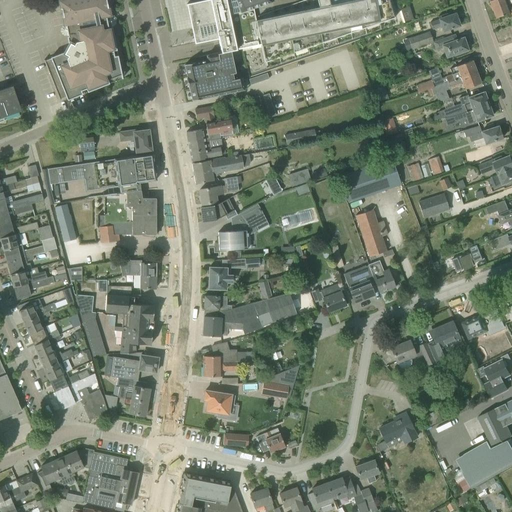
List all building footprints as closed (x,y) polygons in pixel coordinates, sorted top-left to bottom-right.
[(108,80),(126,73),(119,64),(118,56),(114,56),(113,51),(116,50),(112,27),(108,28),(106,16),(109,15),(106,0),(57,0),(59,9),(60,8),(62,17),(61,17),(63,26),(65,26),(67,36),(68,43),(63,52),(50,57),(50,58),(45,61),(44,60),(43,60),(60,101),(60,100),(60,99),(66,97),(67,100),(82,94),(81,91),(86,89),(87,92),(109,84),(108,80)] [(272,2),(271,0),(206,0),(186,4),(187,5),(189,4),(194,28),(215,24),(216,31),(194,39),(195,44),(218,39),(221,53),(223,53),(230,51),(241,49),(242,49),(260,45),(256,25),(255,18),(252,9),(272,2)] [(249,78),(403,25),(395,0),(305,0),(251,19),(254,28),(218,36),(221,53),(223,53),(230,51),(241,49),(242,49),(249,78)] [(494,0),(491,1),(497,18),(511,13),(511,14),(511,5),(510,6),(507,0),(494,0)] [(429,22),(432,30),(441,27),(442,32),(459,26),(455,14),(448,16),(447,13),(438,17),(438,18),(438,19),(429,22)] [(411,50),(433,43),(432,42),(433,42),(429,31),(407,39),(411,50)] [(432,42),(433,43),(435,51),(442,48),(445,58),(452,56),(452,59),(468,53),(467,50),(468,50),(463,38),(454,41),(452,35),(433,42),(432,42)] [(189,89),(192,101),(244,90),(241,78),(236,79),(230,51),(223,53),(221,53),(216,54),(206,56),(207,60),(184,65),(185,67),(187,77),(186,77),(188,89),(189,89)] [(417,94),(430,88),(447,83),(476,71),(472,60),(449,69),(451,74),(445,77),(441,78),(441,77),(431,80),(415,86),(417,94)] [(430,88),(433,95),(435,94),(445,90),(449,88),(449,89),(462,84),(464,89),(480,83),(476,71),(447,83),(430,88)] [(373,90),(377,102),(388,98),(384,86),(373,90)] [(0,121),(6,120),(5,116),(12,113),(13,117),(20,115),(19,111),(20,110),(14,92),(12,92),(0,96),(0,121)] [(442,110),(438,112),(440,118),(445,118),(445,117),(453,116),(454,116),(459,114),(459,115),(488,104),(484,92),(474,96),(468,98),(467,95),(458,99),(460,104),(442,110)] [(453,116),(445,117),(448,125),(456,123),(456,121),(468,117),(470,124),(476,122),(492,116),(488,104),(459,115),(459,114),(454,116),(453,116)] [(204,118),(206,129),(207,135),(219,132),(219,136),(221,136),(222,138),(238,133),(235,116),(214,120),(211,106),(195,109),(197,119),(204,118)] [(381,121),(383,127),(386,126),(388,121),(389,121),(388,118),(381,121)] [(463,131),(465,138),(468,136),(470,142),(482,138),(484,144),(502,139),(498,126),(481,132),(479,126),(463,131)] [(207,135),(206,129),(186,132),(191,162),(204,159),(221,155),(221,152),(220,146),(211,148),(209,140),(220,138),(219,136),(219,132),(207,135)] [(284,134),(286,145),(316,140),(314,129),(284,134)] [(119,132),(120,141),(134,139),(136,153),(152,151),(151,143),(150,143),(150,138),(149,130),(138,131),(138,130),(119,132)] [(79,137),(80,149),(94,148),(92,135),(79,137)] [(256,149),(273,145),(271,137),(254,141),(256,149)] [(83,153),(84,160),(94,159),(93,151),(83,153)] [(84,179),(86,190),(120,186),(121,192),(130,191),(138,190),(137,182),(156,180),(152,153),(47,168),(47,169),(49,185),(58,183),(84,179)] [(250,163),(250,162),(250,161),(248,154),(192,163),(195,184),(213,181),(213,177),(215,177),(216,176),(221,172),(243,169),(243,167),(246,166),(247,165),(249,164),(250,163)] [(427,160),(432,175),(443,171),(438,156),(427,160)] [(492,160),(478,166),(482,174),(495,169),(497,175),(511,169),(511,162),(509,156),(502,159),(501,157),(492,160)] [(338,176),(348,202),(401,184),(391,158),(338,176)] [(406,166),(411,182),(423,178),(418,163),(406,166)] [(37,176),(38,176),(35,165),(27,167),(30,178),(37,176)] [(295,171),(288,174),(291,184),(298,182),(309,178),(306,167),(294,171),(295,171)] [(47,169),(42,170),(44,183),(50,205),(54,205),(48,185),(49,185),(47,169)] [(490,178),(487,179),(493,192),(504,188),(505,189),(511,185),(511,169),(497,175),(490,178)] [(0,186),(12,183),(13,183),(16,182),(15,176),(0,179),(0,186)] [(0,186),(0,199),(4,198),(2,192),(14,189),(14,190),(26,187),(28,192),(40,189),(37,176),(30,178),(16,182),(13,183),(12,183),(0,186)] [(222,193),(238,191),(236,176),(223,178),(224,186),(199,190),(202,205),(217,202),(216,196),(222,195),(222,193)] [(273,196),(282,191),(274,176),(265,180),(273,196)] [(438,181),(442,190),(450,187),(446,178),(438,181)] [(298,188),(300,194),(310,190),(308,184),(298,188)] [(154,217),(154,205),(155,205),(155,202),(157,202),(157,199),(154,199),(154,198),(142,198),(140,189),(138,190),(130,191),(121,192),(104,195),(104,215),(97,215),(97,228),(98,228),(100,243),(119,241),(118,234),(154,234),(157,234),(157,231),(154,231),(154,220),(156,220),(156,217),(154,217)] [(482,190),(475,192),(477,199),(484,197),(482,190)] [(417,202),(422,219),(449,210),(443,194),(417,202)] [(0,199),(0,212),(31,204),(29,198),(5,204),(4,198),(0,199)] [(200,208),(202,223),(216,220),(234,210),(228,199),(213,206),(200,208)] [(486,208),(481,210),(484,216),(497,211),(507,206),(504,200),(485,208),(486,208)] [(0,212),(0,225),(10,222),(9,216),(32,210),(31,204),(0,212)] [(507,206),(497,211),(499,215),(502,223),(509,220),(511,226),(511,209),(509,211),(507,206)] [(228,232),(218,232),(219,250),(229,250),(243,249),(247,249),(247,236),(257,231),(255,227),(267,221),(259,207),(242,215),(249,229),(245,231),(228,232)] [(381,236),(387,234),(382,221),(378,222),(373,209),(354,215),(368,257),(386,251),(381,236)] [(0,225),(0,238),(14,235),(10,222),(0,225)] [(18,233),(37,228),(38,228),(36,222),(16,227),(18,233)] [(37,228),(40,240),(52,237),(49,225),(38,228),(37,228)] [(18,233),(14,235),(0,238),(0,239),(3,250),(17,246),(22,245),(18,233)] [(511,245),(511,244),(511,234),(508,236),(507,234),(490,240),(494,251),(511,244),(511,245)] [(3,250),(6,263),(32,255),(32,256),(44,252),(43,246),(23,251),(22,245),(17,246),(3,250)] [(468,253),(451,260),(456,272),(463,269),(463,270),(473,266),(472,264),(482,260),(476,245),(468,248),(471,254),(468,255),(468,253)] [(6,263),(10,275),(24,271),(22,264),(27,263),(27,261),(33,259),(32,256),(32,255),(6,263)] [(259,267),(259,259),(245,260),(245,268),(259,267)] [(133,276),(139,276),(155,276),(155,275),(157,275),(159,274),(159,270),(157,269),(155,269),(156,263),(141,263),(141,261),(129,261),(129,276),(133,276)] [(368,265),(368,266),(371,274),(376,288),(377,288),(379,293),(395,287),(388,269),(383,271),(379,261),(368,265)] [(371,274),(368,266),(365,267),(365,266),(362,267),(365,274),(356,277),(353,270),(343,274),(354,302),(374,295),(372,290),(376,288),(371,274)] [(10,275),(13,287),(27,283),(32,282),(39,279),(39,280),(47,278),(47,277),(45,271),(39,273),(37,267),(24,271),(10,275)] [(81,267),(67,269),(67,272),(70,280),(81,280),(81,267)] [(226,275),(227,268),(209,267),(208,289),(226,290),(226,283),(232,283),(232,275),(226,275)] [(29,290),(47,285),(47,284),(54,282),(52,276),(47,278),(39,280),(39,279),(32,282),(27,283),(13,287),(16,299),(31,295),(30,295),(29,290)] [(155,288),(155,276),(139,276),(133,276),(133,288),(155,288)] [(303,279),(307,289),(314,287),(310,276),(303,279)] [(99,292),(106,292),(106,286),(106,280),(97,280),(97,290),(99,292)] [(258,292),(260,301),(276,297),(276,296),(273,288),(270,289),(267,280),(258,283),(260,291),(258,292)] [(319,290),(320,292),(319,292),(318,289),(311,291),(315,301),(323,298),(328,312),(346,306),(337,284),(319,290)] [(106,292),(106,294),(110,294),(130,294),(131,286),(106,286),(106,292)] [(62,291),(67,304),(73,302),(69,288),(62,291)] [(218,311),(204,310),(204,316),(203,316),(202,336),(220,337),(220,335),(226,336),(227,329),(242,330),(244,334),(263,327),(262,326),(296,314),(288,293),(276,296),(276,297),(260,301),(231,309),(231,308),(218,311)] [(110,294),(106,294),(105,303),(104,312),(106,312),(122,316),(121,327),(114,327),(114,331),(121,331),(119,353),(134,353),(135,343),(145,344),(150,344),(153,306),(148,305),(137,304),(138,295),(140,296),(140,294),(130,294),(110,294)] [(74,295),(79,311),(91,312),(93,296),(74,295)] [(226,305),(226,296),(204,296),(204,298),(203,299),(203,301),(204,302),(204,309),(204,310),(218,311),(231,308),(231,305),(226,305)] [(18,311),(24,323),(48,312),(56,308),(53,303),(42,307),(38,299),(26,303),(17,306),(19,311),(18,311)] [(481,312),(463,320),(470,335),(490,326),(491,330),(504,324),(498,310),(483,316),(481,312)] [(79,311),(82,321),(95,319),(95,312),(91,312),(79,311)] [(24,323),(29,334),(42,328),(40,323),(44,321),(43,318),(50,315),(48,312),(24,323)] [(436,344),(429,347),(436,362),(447,357),(442,347),(460,340),(452,322),(431,332),(436,344)] [(84,327),(85,333),(98,330),(96,324),(84,327)] [(29,334),(34,346),(47,340),(47,339),(51,338),(59,335),(57,330),(50,333),(47,326),(42,328),(29,334)] [(85,333),(87,339),(100,336),(98,330),(85,333)] [(34,346),(39,357),(58,348),(55,341),(60,338),(59,335),(51,338),(47,339),(47,340),(34,346)] [(87,339),(89,345),(102,342),(100,336),(87,339)] [(396,362),(400,370),(411,365),(411,364),(412,362),(412,361),(411,359),(422,355),(427,366),(434,363),(425,343),(419,346),(412,348),(409,341),(402,343),(401,341),(397,343),(398,345),(391,348),(391,349),(389,349),(394,363),(396,362)] [(89,345),(91,350),(104,348),(102,342),(89,345)] [(246,361),(246,352),(236,352),(236,349),(229,349),(227,342),(212,346),(214,353),(214,356),(203,356),(203,376),(222,376),(222,371),(237,371),(237,361),(246,361)] [(39,357),(44,369),(62,361),(68,357),(73,355),(70,349),(61,354),(58,348),(39,357)] [(104,348),(91,350),(92,356),(105,354),(104,348)] [(82,352),(84,362),(91,360),(88,350),(82,352)] [(487,363),(492,360),(488,351),(477,356),(479,360),(484,358),(487,363)] [(113,357),(110,377),(117,378),(132,380),(137,381),(139,370),(156,372),(158,358),(149,357),(148,356),(139,355),(139,361),(113,357)] [(257,363),(260,372),(272,368),(269,359),(257,363)] [(491,380),(484,384),(491,397),(508,389),(502,378),(510,374),(510,373),(511,371),(511,363),(506,366),(503,359),(485,368),(491,380)] [(0,419),(21,410),(0,361),(0,419)] [(44,369),(49,380),(67,372),(62,361),(44,369)] [(263,381),(261,395),(286,399),(286,398),(289,398),(299,365),(264,379),(264,381),(263,381)] [(49,380),(54,392),(67,386),(72,384),(74,383),(89,376),(86,370),(69,378),(67,372),(49,380)] [(67,386),(54,392),(61,409),(75,403),(80,401),(89,420),(107,412),(104,401),(99,389),(88,394),(85,387),(97,382),(94,373),(89,376),(74,383),(72,384),(67,386)] [(132,380),(117,378),(116,386),(131,388),(132,380)] [(126,392),(125,398),(147,402),(149,389),(134,386),(132,394),(126,392)] [(205,391),(203,400),(207,400),(205,411),(217,413),(216,417),(227,419),(231,395),(224,394),(205,391)] [(109,409),(115,410),(117,397),(104,395),(109,409)] [(147,402),(125,398),(124,404),(130,405),(129,413),(145,416),(147,402)] [(498,406),(478,417),(489,440),(491,445),(511,436),(506,425),(511,422),(511,399),(498,407),(498,406)] [(429,426),(441,420),(436,411),(425,416),(429,426)] [(377,447),(379,451),(388,447),(385,443),(395,438),(397,443),(402,441),(403,444),(417,438),(405,413),(397,417),(398,419),(379,428),(385,441),(378,444),(377,445),(377,446),(377,447)] [(269,450),(270,453),(285,447),(277,428),(256,437),(262,452),(269,450)] [(223,433),(222,445),(247,447),(248,435),(247,435),(232,434),(223,433)] [(83,467),(89,469),(93,452),(93,450),(86,448),(77,452),(76,450),(64,456),(72,472),(83,467)] [(138,473),(131,472),(131,471),(131,470),(131,469),(131,468),(129,467),(117,465),(118,457),(93,452),(89,469),(81,502),(114,509),(114,506),(127,509),(128,506),(126,506),(127,504),(130,505),(132,496),(133,496),(138,473)] [(74,480),(71,473),(72,472),(64,456),(52,461),(60,477),(62,483),(67,481),(68,483),(70,484),(72,483),(73,481),(74,480)] [(366,478),(368,484),(376,481),(374,475),(379,473),(374,460),(355,467),(360,480),(366,478)] [(48,482),(60,477),(52,461),(41,466),(43,471),(37,473),(45,492),(51,489),(48,482)] [(0,487),(0,501),(10,497),(14,495),(13,495),(29,488),(30,489),(37,485),(32,473),(16,481),(18,487),(7,491),(4,486),(5,486),(5,485),(0,487)] [(178,503),(175,511),(242,511),(232,485),(231,482),(184,473),(179,496),(180,496),(178,503)] [(341,478),(326,483),(333,501),(337,499),(337,500),(347,496),(347,498),(355,496),(349,478),(342,480),(341,478)] [(467,479),(460,483),(465,492),(472,488),(467,479)] [(333,501),(326,483),(312,489),(313,492),(307,494),(313,510),(333,503),(333,501)] [(32,494),(30,489),(29,488),(13,495),(14,495),(15,499),(23,496),(24,498),(32,494)] [(60,488),(59,496),(67,497),(69,490),(60,488)] [(272,503),(267,488),(250,494),(254,508),(263,505),(265,511),(266,511),(274,510),(271,503),(272,503)] [(302,507),(300,501),(301,501),(296,488),(279,494),(284,508),(289,506),(291,511),(294,511),(309,511),(306,505),(302,507)] [(360,491),(361,494),(364,504),(365,503),(365,504),(366,503),(369,511),(374,511),(377,511),(373,501),(368,488),(360,491)] [(361,494),(353,498),(358,511),(367,511),(365,504),(365,503),(364,504),(361,494)] [(499,494),(495,496),(496,500),(500,502),(503,500),(503,495),(499,494)] [(455,500),(458,507),(467,502),(464,495),(455,500)] [(0,501),(0,511),(6,511),(15,509),(10,497),(0,501)] [(41,511),(47,508),(43,499),(35,502),(39,511),(41,511)]
